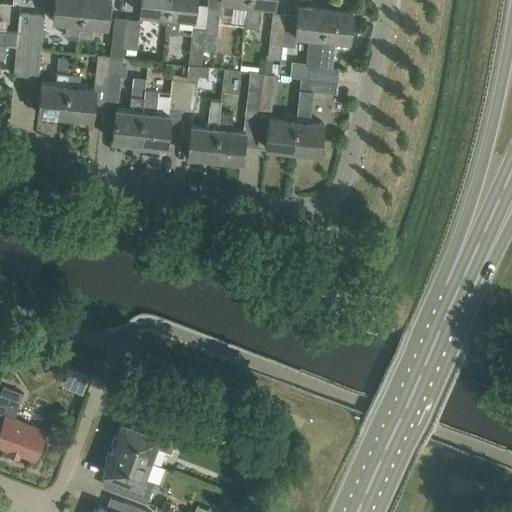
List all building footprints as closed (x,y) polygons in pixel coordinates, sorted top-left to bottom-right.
[(77,38),(81,0),(54,0),(52,21),(66,23),(64,37),(77,38)] [(81,0),(77,38),(91,39),(92,26),(105,27),(108,0),(81,0)] [(153,20),(166,21),(167,0),(140,0),(139,14),(153,16),(153,20)] [(178,32),(179,23),(179,19),(193,20),(195,0),(167,0),(166,21),(165,31),(178,32)] [(246,8),(247,0),(219,0),(219,1),(233,3),(233,7),(246,8)] [(247,0),(246,8),(244,27),(257,29),(260,5),(274,7),(274,0),(247,0)] [(282,44),(282,45),(295,46),(296,36),(308,38),(305,62),(291,61),(290,76),(300,77),(307,78),(309,65),(317,66),(324,7),(297,4),(296,15),(285,13),(284,13),(284,14),(282,40),(282,44)] [(207,5),(204,28),(204,34),(205,34),(217,35),(220,6),(207,5)] [(307,78),(337,81),(339,69),(331,68),(334,40),(348,41),(351,10),(324,7),(317,66),(309,65),(307,78)] [(15,46),(28,48),(31,14),(18,13),(16,33),(0,31),(0,44),(5,45),(15,46)] [(282,44),(282,40),(284,14),(271,13),(268,42),(281,43),(282,44)] [(31,14),(28,48),(40,49),(44,16),(31,14)] [(114,18),(110,56),(122,57),(123,48),(126,19),(114,18)] [(123,48),(135,49),(138,20),(126,19),(123,48)] [(204,34),(204,28),(192,26),(188,63),(201,64),(205,34),(204,34)] [(25,77),(28,48),(15,46),(12,75),(25,77)] [(40,49),(28,48),(25,77),(37,78),(40,49)] [(58,56),(55,84),(41,82),(38,113),(64,116),(69,73),(71,58),(58,56)] [(104,101),(109,57),(99,56),(94,100),(104,101)] [(122,58),(109,57),(104,101),(118,102),(122,58)] [(272,60),(259,59),(258,72),(271,74),(272,60)] [(245,127),(256,128),(262,74),(234,71),(234,78),(241,79),(241,84),(249,85),(245,127)] [(69,73),(64,116),(91,119),(95,88),(81,86),(82,82),(79,82),(80,74),(69,73)] [(262,74),(256,128),(266,129),(267,115),(271,115),(275,75),(262,74)] [(337,81),(307,78),(300,77),(296,116),(292,151),(319,154),(323,123),(308,121),(311,90),(336,93),(337,81)] [(181,112),(184,81),(173,80),(170,110),(181,112)] [(184,81),(181,112),(193,113),(197,82),(184,81)] [(144,89),(143,97),(138,143),(165,145),(169,114),(155,113),(157,100),(153,99),(154,90),(144,89)] [(112,140),(138,143),(143,97),(130,96),(129,109),(115,108),(112,140)] [(214,159),(219,113),(221,100),(210,99),(207,122),(205,122),(204,126),(191,125),(187,156),(214,159)] [(219,113),(214,159),(241,162),(244,131),(230,129),(231,114),(219,113)] [(296,116),(282,114),(282,118),(269,117),(265,148),(292,151),(296,116)] [(14,419),(18,408),(23,393),(3,386),(0,394),(0,447),(34,460),(45,430),(14,419)] [(112,448),(149,462),(155,448),(171,454),(180,428),(148,416),(142,431),(122,423),(112,448)] [(149,462),(112,448),(103,473),(123,481),(119,492),(147,503),(155,482),(143,478),(149,462)] [(232,498),(226,511),(246,511),(249,504),(232,498)] [(115,511),(99,506),(96,511),(149,511),(124,502),(119,511),(115,511)]
